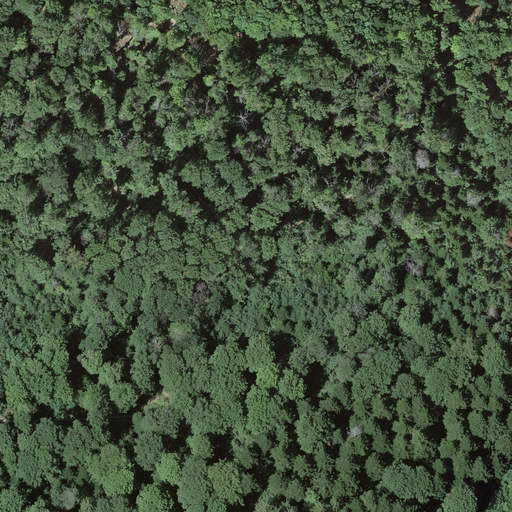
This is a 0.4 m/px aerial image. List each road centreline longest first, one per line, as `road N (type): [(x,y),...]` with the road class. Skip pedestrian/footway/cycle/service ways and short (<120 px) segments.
road 1 (track): [(0,94),(385,210),(481,262),(511,292)]
road 2 (track): [(496,388),(409,408),(0,421)]
road 3 (track): [(77,0),(238,38),(511,49)]
